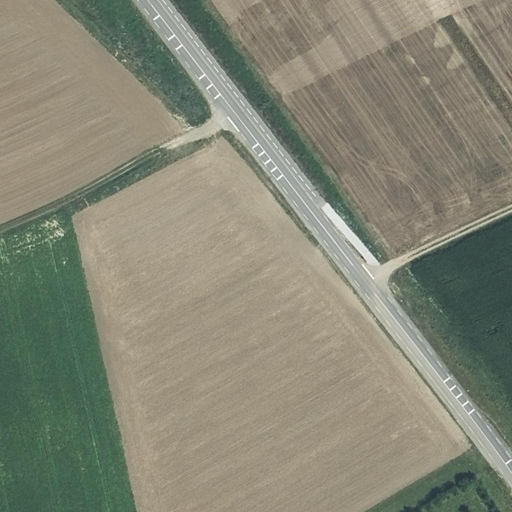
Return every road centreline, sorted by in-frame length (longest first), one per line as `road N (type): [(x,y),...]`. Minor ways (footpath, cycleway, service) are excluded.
road 1 (secondary): [(511,472),(152,0)]
road 2 (track): [(70,192),(139,511)]
road 3 (track): [(230,98),(126,171),(0,223)]
road 4 (track): [(368,280),(511,210)]
